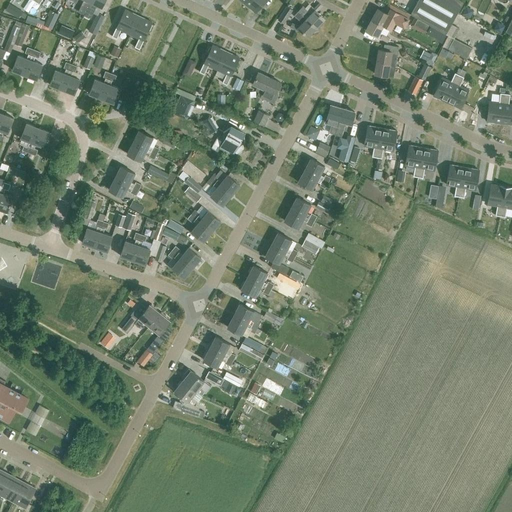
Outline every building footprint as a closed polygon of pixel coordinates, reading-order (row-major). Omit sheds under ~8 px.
[(90,2),(91,0),(70,0),(76,3),(77,0),(83,0),(78,12),(84,15),(88,7),(90,2)] [(88,7),(84,15),(91,19),(97,5),(102,7),(105,0),(91,0),(90,2),(88,7)] [(246,0),(244,3),(256,13),(266,0),(246,0)] [(417,18),(429,25),(446,34),(448,36),(442,47),(467,59),(472,48),(454,39),(460,29),(451,24),(464,2),(460,0),(418,0),(410,14),(417,18)] [(307,19),(316,28),(325,19),(317,12),(322,6),(319,3),(314,9),(315,10),(311,14),(303,6),(298,11),(306,19),(307,19)] [(293,10),(287,6),(278,20),(284,24),(293,10)] [(391,29),(395,22),(404,27),(409,16),(391,7),(388,14),(377,9),(372,20),(383,26),(391,30),(392,30),(391,29)] [(16,8),(12,14),(18,19),(23,12),(16,8)] [(130,34),(138,16),(129,11),(125,10),(117,27),(116,27),(112,37),(117,39),(121,30),(130,34)] [(308,37),(316,28),(307,19),(306,19),(298,11),(294,16),(302,24),(299,27),(292,23),(290,27),(298,31),(299,29),(308,37)] [(50,13),(44,26),(52,29),(58,16),(50,13)] [(96,35),(105,17),(97,13),(88,31),(96,35)] [(138,16),(130,34),(139,38),(135,47),(140,49),(144,40),(148,30),(150,31),(152,25),(151,24),(152,22),(151,22),(140,17),(138,16)] [(425,31),(429,25),(417,18),(414,24),(425,31)] [(190,34),(195,23),(186,19),(181,31),(190,34)] [(16,20),(8,42),(14,44),(22,23),(16,20)] [(377,37),(383,26),(372,20),(366,30),(377,37)] [(501,33),(505,26),(497,22),(493,29),(501,33)] [(30,26),(22,23),(14,44),(21,47),(30,26)] [(67,27),(64,35),(71,38),(75,31),(67,27)] [(78,34),(73,38),(77,43),(82,39),(78,34)] [(387,43),(390,38),(382,34),(379,39),(387,43)] [(393,65),(395,66),(399,47),(384,44),(383,50),(379,49),(377,62),(393,65)] [(217,70),(226,51),(212,45),(211,47),(210,47),(208,52),(209,53),(204,63),(199,72),(204,74),(208,66),(217,70)] [(24,75),(34,50),(27,47),(25,53),(28,54),(27,58),(18,55),(12,70),(24,75)] [(110,55),(118,58),(120,53),(113,49),(110,55)] [(34,50),(24,75),(36,80),(42,64),(33,61),(35,57),(38,58),(41,52),(34,50)] [(90,70),(95,58),(94,58),(96,54),(89,51),(83,67),(90,70)] [(239,58),(226,51),(217,70),(226,74),(222,83),(227,85),(231,76),(231,75),(239,58)] [(94,62),(102,65),(104,59),(97,56),(94,62)] [(193,67),(196,62),(188,59),(186,64),(193,67)] [(427,59),(424,64),(431,68),(434,63),(427,59)] [(62,89),(72,64),(66,62),(64,68),(66,69),(64,73),(55,69),(49,85),(62,89)] [(393,77),(395,66),(393,65),(377,62),(375,74),(386,76),(393,77)] [(72,64),(62,89),(74,94),(80,79),(71,76),(72,71),(75,72),(77,66),(72,64)] [(425,80),(431,68),(424,64),(418,77),(425,80)] [(101,99),(111,73),(106,71),(103,77),(106,78),(104,82),(95,79),(89,94),(101,99)] [(262,94),(269,77),(258,72),(253,84),(258,86),(256,91),(259,92),(262,94)] [(111,73),(101,99),(114,103),(119,88),(110,85),(112,80),(114,81),(116,75),(111,73)] [(447,102),(459,75),(455,73),(451,81),(442,77),(433,96),(447,102)] [(459,75),(447,102),(460,108),(469,90),(460,86),(464,77),(459,75)] [(259,92),(257,96),(263,99),(263,98),(273,103),(277,95),(275,94),(277,90),(277,91),(279,90),(281,86),(280,84),(281,83),(269,77),(262,94),(259,92)] [(243,81),(237,78),(233,87),(239,90),(243,81)] [(408,91),(416,95),(422,81),(415,78),(408,91)] [(161,93),(164,88),(157,84),(154,89),(161,93)] [(187,120),(195,101),(194,101),(196,96),(177,88),(175,93),(180,95),(172,113),(187,120)] [(501,123),(505,94),(500,93),(499,102),(489,101),(487,121),(501,123)] [(505,94),(501,123),(511,124),(511,104),(509,104),(510,94),(505,94)] [(335,135),(343,108),(331,105),(327,117),(333,119),(329,133),(335,135)] [(355,112),(343,108),(335,135),(341,137),(345,123),(351,124),(355,112)] [(254,122),(264,126),(269,115),(259,111),(254,122)] [(1,113),(0,115),(0,135),(0,134),(0,129),(8,133),(13,118),(1,113)] [(280,125),(284,117),(277,114),(273,122),(280,125)] [(211,135),(218,131),(218,130),(219,128),(212,116),(210,116),(202,121),(202,123),(208,135),(210,135),(211,135)] [(29,153),(39,128),(26,123),(20,138),(30,142),(28,146),(24,145),(22,150),(29,153)] [(314,124),(310,134),(320,137),(323,127),(314,124)] [(218,152),(220,148),(233,155),(234,152),(237,153),(243,150),(243,144),(244,143),(244,133),(231,126),(223,131),(223,136),(218,136),(212,148),(218,152)] [(377,158),(382,128),(368,126),(364,146),(374,147),(372,157),(377,158)] [(39,128),(29,153),(35,156),(38,150),(34,148),(36,144),(44,147),(41,155),(49,158),(55,142),(48,139),(51,133),(39,128)] [(382,128),(377,158),(382,159),(383,149),(393,151),(397,131),(382,128)] [(133,142),(157,154),(159,149),(154,146),(153,148),(149,146),(153,137),(139,130),(133,142)] [(181,139),(182,132),(171,130),(170,137),(181,139)] [(179,149),(182,145),(162,135),(159,141),(173,148),(174,147),(179,149)] [(342,149),(339,159),(348,162),(355,138),(348,136),(344,149),(342,149)] [(149,156),(154,159),(157,154),(133,142),(127,154),(141,161),(146,152),(150,154),(149,156)] [(326,158),(330,147),(320,142),(315,153),(326,158)] [(359,162),(364,146),(358,144),(353,160),(359,162)] [(418,177),(423,148),(409,145),(405,165),(415,167),(413,176),(418,177)] [(18,148),(12,146),(6,162),(12,164),(18,148)] [(423,148),(418,177),(423,178),(425,169),(434,170),(438,151),(423,148)] [(310,159),(304,170),(328,183),(330,178),(325,175),(324,177),(320,175),(324,167),(310,159)] [(193,160),(189,164),(204,175),(207,171),(193,160)] [(459,197),(465,167),(450,165),(446,185),(456,186),(454,196),(459,197)] [(115,178),(139,190),(141,185),(136,182),(134,184),(130,182),(135,173),(121,166),(115,178)] [(465,167),(459,197),(464,198),(466,188),(475,190),(479,170),(465,167)] [(169,174),(160,170),(157,176),(165,180),(165,181),(172,184),(175,179),(175,178),(176,175),(171,172),(169,174)] [(325,188),(328,183),(304,170),(298,182),(312,190),(317,181),(321,183),(319,185),(325,188)] [(210,178),(231,195),(240,185),(227,175),(221,182),(217,179),(219,178),(214,174),(210,178)] [(198,193),(203,188),(189,177),(184,182),(198,193)] [(136,195),(139,190),(115,178),(109,190),(123,197),(127,188),(131,190),(130,192),(136,195)] [(223,205),(231,195),(210,178),(207,183),(212,187),(213,185),(217,188),(210,195),(223,205)] [(4,183),(0,193),(0,209),(7,212),(13,197),(3,194),(5,189),(8,190),(10,185),(4,183)] [(495,215),(500,216),(506,187),(491,184),(487,204),(497,206),(495,215)] [(197,202),(201,197),(188,187),(184,192),(197,202)] [(511,188),(506,187),(500,216),(505,217),(507,208),(511,208),(511,188)] [(476,207),(487,207),(487,193),(477,192),(476,207)] [(329,206),(333,200),(324,195),(320,201),(329,206)] [(290,209),(314,221),(317,216),(311,213),(310,215),(306,213),(311,205),(296,197),(290,209)] [(141,214),(144,207),(132,201),(129,207),(141,214)] [(329,207),(319,202),(316,207),(327,212),(329,207)] [(90,219),(93,209),(95,205),(89,203),(84,217),(90,219)] [(311,227),(314,221),(290,209),(284,220),(298,228),(303,219),(307,222),(306,224),(311,227)] [(94,247),(103,221),(106,212),(101,210),(98,219),(96,225),(98,226),(96,230),(87,227),(82,243),(94,247)] [(191,214),(212,231),(220,221),(208,211),(202,218),(198,215),(200,214),(195,210),(191,214)] [(130,231),(136,215),(128,213),(123,228),(130,231)] [(122,227),(126,216),(118,214),(115,225),(122,227)] [(204,241),(212,231),(191,214),(188,219),(192,223),(194,221),(197,224),(191,231),(204,241)] [(169,221),(165,219),(162,223),(167,225),(167,226),(181,234),(184,228),(170,219),(169,221)] [(103,221),(94,247),(107,251),(112,236),(103,233),(104,228),(107,229),(109,223),(103,221)] [(160,242),(162,234),(165,227),(165,225),(159,223),(156,231),(153,230),(150,239),(160,242)] [(165,227),(162,234),(177,240),(179,234),(165,227)] [(133,260),(141,235),(136,233),(134,239),(136,239),(135,244),(126,240),(120,256),(133,260)] [(292,240),(277,233),(271,244),(295,257),(298,252),(292,249),(291,251),(287,249),(292,240)] [(321,248),(325,242),(308,233),(305,239),(321,248)] [(145,242),(147,236),(141,235),(133,260),(145,264),(150,249),(141,246),(143,242),(145,242)] [(316,253),(318,248),(304,240),(302,246),(316,253)] [(166,246),(160,244),(154,260),(161,262),(166,246)] [(292,262),(295,257),(271,244),(265,256),(274,261),(271,267),(286,275),(289,268),(279,263),(284,255),(288,257),(287,259),(292,262)] [(172,251),(193,268),(201,258),(189,247),(182,255),(179,252),(180,250),(176,246),(172,251)] [(184,278),(193,268),(172,251),(168,255),(173,259),(174,257),(178,260),(172,268),(184,278)] [(247,277),(271,290),(274,284),(268,282),(267,284),(263,281),(268,273),(253,265),(247,277)] [(303,274),(310,277),(313,268),(306,266),(303,274)] [(268,295),(271,290),(247,277),(241,289),(255,296),(260,288),(264,290),(263,292),(268,295)] [(149,326),(160,312),(150,304),(137,319),(132,315),(122,329),(127,333),(135,323),(139,327),(144,322),(149,326)] [(233,315),(257,328),(260,323),(254,320),(253,322),(249,320),(254,311),(240,304),(233,315)] [(280,325),(283,319),(266,311),(263,316),(280,325)] [(160,312),(149,326),(159,334),(147,349),(152,353),(163,340),(164,341),(172,331),(166,326),(170,320),(160,312)] [(254,333),(257,328),(233,315),(227,327),(241,335),(246,326),(250,328),(249,330),(254,333)] [(209,348),(233,361),(236,356),(230,353),(229,355),(225,353),(230,344),(215,336),(209,348)] [(263,353),(266,347),(246,336),(242,342),(263,353)] [(109,337),(104,343),(110,348),(115,342),(109,337)] [(126,354),(130,348),(122,343),(117,349),(126,354)] [(261,361),(264,355),(242,344),(239,350),(261,361)] [(230,366),(233,361),(209,348),(203,360),(217,367),(222,359),(226,361),(225,363),(230,366)] [(159,356),(154,352),(150,358),(154,362),(159,356)] [(283,360),(288,362),(292,355),(288,353),(283,360)] [(274,361),(269,358),(266,363),(272,366),(274,361)] [(182,380),(196,391),(201,396),(205,391),(200,387),(204,381),(189,369),(184,374),(186,376),(182,380)] [(205,377),(221,386),(224,379),(209,371),(205,377)] [(226,372),(223,378),(230,381),(233,376),(226,372)] [(0,414),(2,416),(1,419),(8,423),(10,420),(14,412),(16,408),(22,412),(23,411),(22,410),(24,407),(28,398),(20,394),(10,389),(11,389),(10,389),(10,388),(10,387),(9,389),(3,385),(5,381),(0,378),(0,414)] [(224,379),(221,386),(226,388),(229,384),(230,382),(224,379)] [(192,397),(196,391),(182,380),(174,391),(188,402),(188,401),(193,405),(197,401),(192,397)] [(235,387),(229,384),(226,388),(225,391),(232,394),(235,387)] [(254,384),(250,391),(256,394),(260,387),(254,384)] [(184,404),(182,411),(198,417),(200,410),(184,404)] [(49,410),(40,405),(35,413),(45,418),(49,410)] [(26,430),(36,435),(40,427),(30,421),(26,430)] [(239,433),(243,425),(238,423),(234,430),(239,433)] [(0,469),(0,493),(1,494),(1,495),(12,475),(5,472),(4,472),(0,470),(0,469)] [(19,479),(12,475),(1,495),(2,495),(7,497),(7,498),(13,501),(23,482),(23,481),(23,482),(19,480),(19,479)] [(24,482),(23,482),(13,501),(19,505),(19,504),(25,507),(24,508),(25,508),(36,488),(28,484),(28,485),(23,482),(24,482)]
